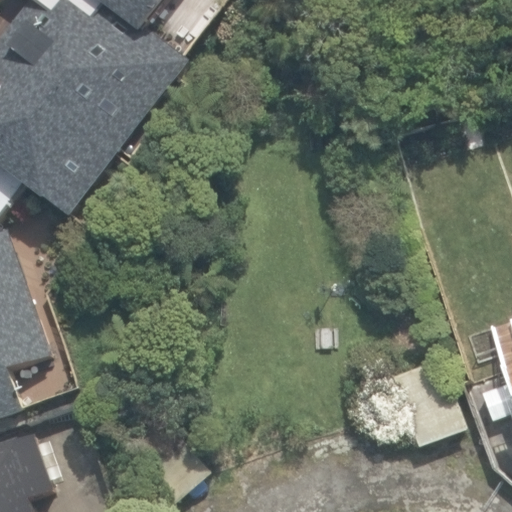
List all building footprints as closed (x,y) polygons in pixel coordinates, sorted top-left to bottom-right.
[(57,493),(38,435),(0,447),(0,422),(29,411),(15,374),(58,355),(11,232),(0,232),(0,227),(25,203),(76,224),(193,63),(146,33),(167,1),(168,0),(30,0),(32,1),(0,42),(0,511),(38,511),(35,500),(57,493)] [(415,117),(446,106),(433,70),(401,82),(415,117)] [(396,379),(423,450),(471,432),(444,361),(396,379)] [(486,432),(511,422),(511,420),(499,387),(472,397),(486,432)] [(127,451),(177,508),(216,474),(166,416),(127,451)]
